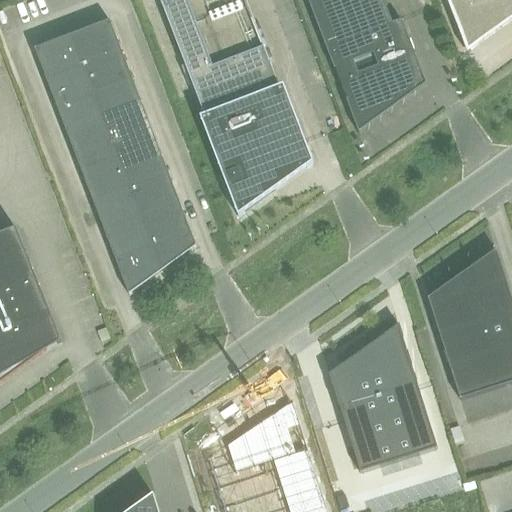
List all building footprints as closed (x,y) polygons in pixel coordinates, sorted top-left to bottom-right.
[(284,87),(279,89),(245,0),(166,0),(160,2),(205,117),(200,119),(238,218),(314,165),(284,87)] [(307,0),(334,71),(335,70),(336,72),(337,75),(339,81),(340,83),(341,85),(342,88),(344,94),(346,97),(347,101),(346,102),(359,135),(360,134),(358,129),(365,126),(367,124),(371,120),(375,119),(380,114),(383,113),(386,111),(391,105),(396,102),(399,101),(400,100),(403,97),(409,94),(410,92),(413,90),(418,87),(425,81),(423,76),(414,54),(402,21),(392,25),(382,0),(307,0)] [(511,0),(446,0),(467,55),(511,22),(511,0)] [(73,36),(35,50),(46,79),(57,107),(67,135),(78,163),(89,191),(100,220),(111,248),(129,296),(132,294),(141,288),(163,272),(183,257),(193,250),(196,248),(185,219),(175,191),(164,163),(153,135),(142,107),(131,78),(121,50),(110,22),(73,36)] [(0,385),(47,352),(45,346),(56,341),(58,346),(62,343),(16,230),(13,231),(14,235),(0,240),(0,385)] [(428,300),(430,307),(460,401),(511,384),(511,300),(496,251),(428,300)] [(416,382),(399,327),(329,377),(338,406),(339,406),(360,474),(438,450),(416,382)] [(244,432),(208,457),(225,511),(326,511),(291,399),(270,413),(275,420),(249,439),(244,432)] [(158,511),(154,497),(131,511),(158,511)]
